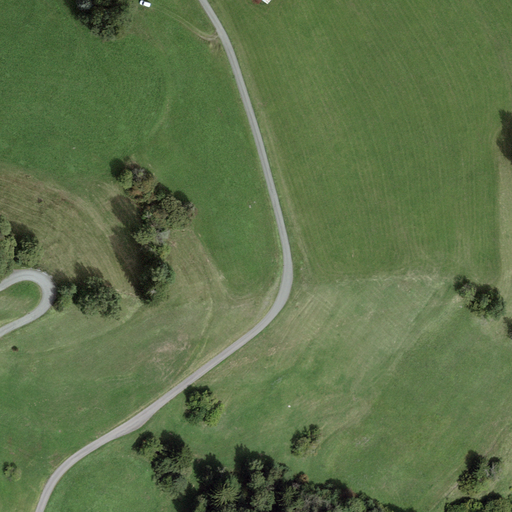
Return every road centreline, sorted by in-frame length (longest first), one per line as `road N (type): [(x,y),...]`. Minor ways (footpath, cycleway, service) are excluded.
road 1 (unclassified): [(39,511),(76,456),(267,321),(289,273),(243,85),(203,0)]
road 2 (unclassified): [(0,286),(32,275),(49,295),(35,314),(0,332)]
